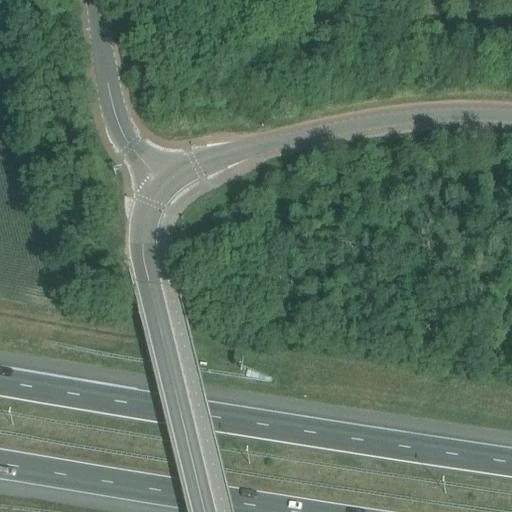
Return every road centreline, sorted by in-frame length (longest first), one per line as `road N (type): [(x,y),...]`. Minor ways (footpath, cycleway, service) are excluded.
road 1 (motorway): [(511,462),(0,382)]
road 2 (secondary): [(511,118),(376,123),(232,153),(163,184)]
road 3 (secondary): [(203,511),(141,252),(149,206),(163,184)]
road 4 (motorway): [(0,466),(273,511)]
road 5 (tertiary): [(163,184),(115,119),(90,0)]
